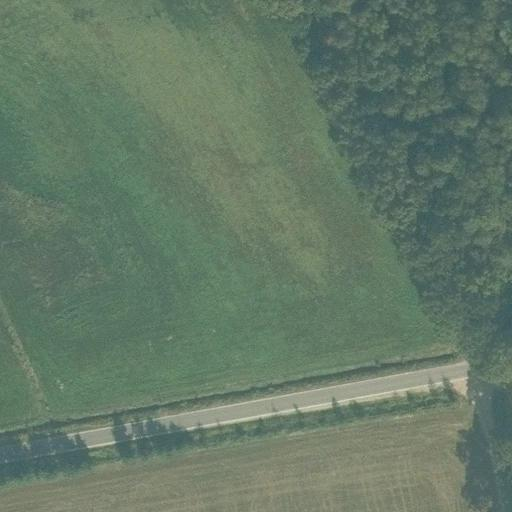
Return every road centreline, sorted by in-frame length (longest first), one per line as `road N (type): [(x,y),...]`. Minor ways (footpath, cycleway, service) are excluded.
road 1 (unclassified): [(486,367),(0,453)]
road 2 (track): [(486,367),(445,271),(297,0)]
road 3 (track): [(486,367),(482,399),(504,511)]
